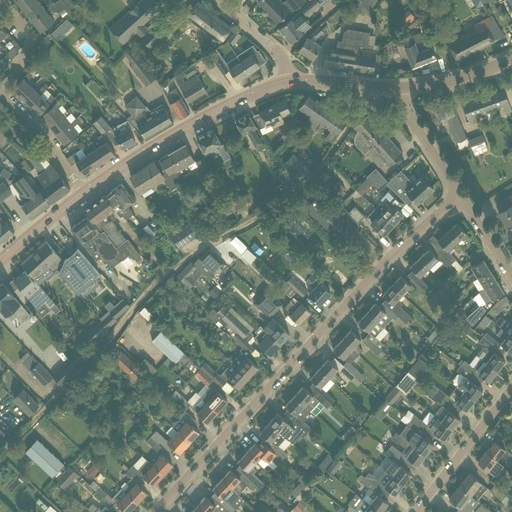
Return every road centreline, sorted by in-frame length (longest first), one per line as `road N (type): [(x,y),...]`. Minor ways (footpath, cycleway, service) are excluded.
road 1 (residential): [(159,511),(457,192)]
road 2 (residential): [(83,192),(3,97),(33,43),(0,2)]
road 3 (secondary): [(83,192),(168,135),(291,81)]
road 4 (residential): [(416,511),(511,392)]
road 5 (residential): [(457,192),(394,88)]
road 6 (secondary): [(511,63),(394,88)]
